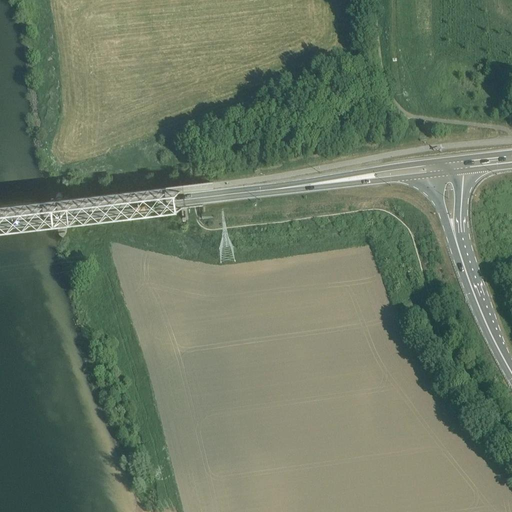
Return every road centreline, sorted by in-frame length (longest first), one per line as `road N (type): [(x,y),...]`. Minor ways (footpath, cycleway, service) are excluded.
road 1 (primary): [(0,219),(309,184)]
road 2 (primary): [(460,164),(374,169),(309,184)]
road 3 (primary): [(511,373),(454,238)]
road 4 (primary): [(309,184),(432,174)]
